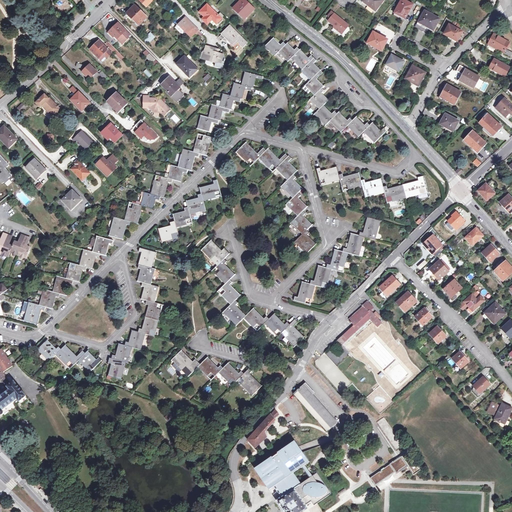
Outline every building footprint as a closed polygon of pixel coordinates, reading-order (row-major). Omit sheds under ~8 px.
[(254,9),(244,0),(240,0),(233,8),(245,19),(254,9)] [(363,0),(362,1),(367,5),(368,3),(376,10),(383,1),(382,0),(363,0)] [(403,0),(401,0),(395,11),(406,17),(413,5),(403,0)] [(147,17),(135,5),(127,14),(139,25),(147,17)] [(216,24),(221,19),(218,15),(207,5),(200,12),(205,17),(202,20),(205,23),(210,19),(211,20),(212,20),(216,24)] [(405,19),(406,17),(395,11),(394,13),(405,19)] [(419,23),(427,27),(427,26),(434,30),(440,19),(425,11),(419,23)] [(334,26),(343,33),(349,25),(334,14),(330,19),(328,21),(334,26)] [(185,17),(178,24),(191,37),(194,35),(198,38),(202,34),(185,17)] [(130,35),(119,23),(115,27),(113,29),(111,28),(109,30),(110,32),(109,33),(113,38),(115,36),(117,39),(120,36),(124,40),(128,37),(130,35)] [(449,25),(444,33),(448,35),(447,37),(457,42),(463,32),(449,25)] [(230,38),(235,44),(237,42),(242,47),(246,43),(230,26),(219,37),(222,39),(225,37),(228,40),(230,38)] [(341,35),(343,33),(334,26),(333,28),(341,35)] [(155,37),(150,32),(144,39),(149,43),(155,37)] [(367,42),(376,47),(376,48),(381,51),(388,40),(373,32),(367,42)] [(494,34),(488,45),(495,48),(511,57),(511,54),(511,52),(506,49),(510,42),(494,34)] [(279,52),(286,45),(283,42),(280,45),(273,38),(265,46),(274,56),(279,52)] [(99,41),(95,45),(97,46),(91,51),(99,59),(103,54),(107,57),(111,53),(108,49),(99,41)] [(108,41),(105,44),(121,60),(124,58),(120,54),(116,49),(108,41)] [(286,45),(279,52),(288,61),(291,58),(300,50),(297,47),(294,50),(287,43),(286,45)] [(207,59),(206,60),(216,63),(217,62),(222,63),(224,56),(224,55),(217,53),(213,52),(214,49),(206,46),(202,58),(207,59)] [(152,63),(155,60),(146,50),(143,53),(152,63)] [(300,50),(291,58),(302,69),(314,58),(311,55),(308,58),(300,50)] [(386,65),(398,72),(404,62),(392,55),(386,65)] [(191,73),(196,68),(185,56),(177,64),(189,78),(193,74),(191,73)] [(314,58),(302,69),(312,79),(320,70),(313,63),(316,60),(314,58)] [(489,68),(505,77),(510,67),(494,59),(489,68)] [(90,65),(82,72),(86,77),(88,75),(91,78),(97,72),(90,65)] [(419,86),(426,74),(413,67),(406,79),(419,86)] [(315,95),(322,88),(323,86),(316,79),(323,73),(320,70),(312,79),(305,85),(315,95)] [(460,79),(470,84),(469,86),(473,89),(480,77),(466,70),(460,79)] [(105,80),(107,78),(102,72),(99,74),(105,80)] [(245,72),(242,85),(252,88),(253,88),(256,78),(262,80),(263,77),(245,72)] [(211,76),(208,73),(203,78),(206,82),(211,76)] [(170,77),(162,85),(168,91),(172,95),(172,96),(177,102),(184,95),(178,89),(180,88),(179,87),(176,84),(170,77)] [(252,88),(242,85),(234,83),(231,96),(241,99),(242,99),(244,89),(251,91),(252,88)] [(73,86),(71,89),(76,95),(71,100),(82,111),(90,104),(73,86)] [(461,93),(448,86),(445,92),(444,92),(440,97),(454,105),(461,93)] [(320,109),(323,106),(328,101),(321,94),(324,90),(322,88),(315,95),(310,99),(320,109)] [(117,93),(107,102),(118,113),(127,104),(117,93)] [(220,107),(230,110),(231,110),(234,100),(240,102),(241,99),(231,96),(223,94),(220,107)] [(50,98),(49,99),(44,95),(36,103),(40,107),(42,105),(53,117),(61,109),(50,98)] [(143,96),(143,102),(146,105),(148,105),(148,108),(153,113),(160,113),(163,116),(170,109),(160,98),(154,99),(152,101),(151,100),(148,100),(149,96),(143,96)] [(511,111),(511,112),(511,105),(504,99),(496,108),(505,117),(509,113),(511,111)] [(230,110),(220,107),(213,105),(209,118),(219,120),(220,121),(223,111),(229,113),(230,110)] [(330,121),(337,114),(334,111),(331,114),(323,106),(320,109),(315,114),(326,125),(330,121)] [(347,126),(352,121),(350,118),(347,121),(338,113),(337,114),(330,121),(341,132),(347,126)] [(453,132),(459,121),(445,114),(439,124),(453,132)] [(484,127),(486,129),(492,135),(496,131),(497,132),(500,129),(497,125),(498,124),(488,114),(479,123),(484,127)] [(219,120),(209,118),(202,116),(198,129),(209,132),(211,122),(218,124),(219,120)] [(364,132),(370,126),(367,123),(364,126),(356,117),(352,121),(347,126),(358,137),(364,132)] [(157,137),(141,120),(135,126),(138,128),(139,127),(140,128),(139,129),(135,133),(141,138),(144,135),(145,134),(151,139),(154,139),(157,137)] [(370,126),(364,132),(375,143),(386,132),(384,129),(381,132),(372,123),(370,126)] [(101,133),(108,140),(111,138),(115,142),(122,136),(128,141),(130,139),(125,133),(122,135),(111,124),(101,133)] [(13,141),(14,142),(17,140),(4,126),(0,130),(0,138),(7,147),(13,141)] [(82,131),(73,140),(75,142),(77,140),(85,149),(93,142),(82,131)] [(477,152),(486,143),(473,131),(464,140),(477,152)] [(202,141),(197,140),(194,152),(199,154),(206,156),(210,141),(214,142),(215,139),(204,136),(202,141)] [(237,152),(247,162),(251,159),(254,162),(259,158),(266,151),(264,148),(257,154),(246,143),(237,152)] [(259,158),(269,168),(273,164),(277,168),(288,157),(286,154),(280,160),(268,149),(266,151),(259,158)] [(179,167),(187,170),(191,171),(195,156),(198,157),(199,154),(194,152),(188,151),(187,156),(182,154),(179,167)] [(3,183),(4,182),(9,178),(12,175),(6,168),(9,165),(0,154),(0,177),(1,179),(0,179),(0,180),(0,181),(0,182),(1,183),(2,183),(3,183)] [(58,167),(63,170),(71,158),(66,155),(58,167)] [(102,162),(100,160),(94,166),(102,174),(105,171),(108,174),(114,168),(111,165),(116,161),(111,156),(105,162),(103,161),(102,162)] [(281,172),(288,180),(293,175),(297,171),(288,162),(292,159),(289,156),(288,157),(277,168),(281,172)] [(35,159),(26,168),(36,178),(45,170),(35,159)] [(90,173),(78,161),(75,164),(76,165),(71,170),(82,181),(90,173)] [(169,179),(173,180),(180,182),(183,172),(187,173),(187,170),(179,167),(172,166),(169,179)] [(317,169),(320,180),(325,179),(326,184),(340,180),(339,175),(337,168),(321,172),(320,168),(317,169)] [(362,186),(361,181),(359,174),(343,178),(342,174),(339,175),(340,180),(342,186),(347,185),(348,190),(362,186)] [(293,198),(298,193),(302,189),(294,180),(296,177),(293,175),(288,180),(285,183),(289,187),(286,190),(293,198)] [(403,186),(407,198),(421,194),(419,189),(426,187),(423,176),(418,178),(419,181),(403,186)] [(155,180),(152,194),(160,197),(164,198),(168,182),(172,183),(173,180),(169,179),(161,177),(160,181),(155,180)] [(200,188),(202,194),(203,201),(216,197),(215,192),(220,191),(217,180),(214,181),(214,184),(200,188)] [(384,192),(383,187),(381,180),(366,184),(365,180),(361,181),(362,186),(364,192),(369,191),(370,196),(384,192)] [(487,200),(495,193),(492,190),(491,191),(485,185),(479,191),(487,200)] [(407,198),(403,186),(388,190),(387,186),(383,187),(384,192),(386,198),(391,197),(392,202),(407,198)] [(72,191),(62,200),(71,210),(81,200),(72,191)] [(160,200),(160,197),(152,194),(145,192),(145,193),(142,192),(141,196),(144,196),(141,206),(146,207),(153,209),(155,199),(160,200)] [(293,198),(290,201),(294,205),(290,208),(298,216),(303,212),(307,207),(298,198),(301,196),(298,193),(293,198)] [(188,207),(190,214),(206,210),(203,201),(202,194),(198,195),(199,198),(187,202),(188,207)] [(500,203),(510,214),(511,212),(511,198),(509,195),(500,203)] [(125,221),(131,222),(137,224),(141,209),(145,210),(146,207),(141,206),(134,204),(133,209),(129,208),(125,221)] [(191,218),(190,214),(188,207),(185,208),(186,212),(173,215),(175,221),(177,227),(187,224),(186,220),(191,218)] [(303,234),(307,231),(312,226),(303,217),(305,214),(303,212),(298,216),(295,219),(299,223),(295,226),(303,234)] [(465,222),(457,213),(453,217),(454,218),(449,222),(456,230),(465,222)] [(359,236),(364,237),(375,240),(380,220),(368,217),(364,233),(360,232),(359,236)] [(131,222),(125,221),(119,219),(118,224),(113,223),(110,236),(122,239),(126,225),(130,226),(131,222)] [(177,227),(175,221),(170,223),(171,226),(159,230),(162,242),(172,239),(171,235),(178,233),(177,227)] [(79,225),(76,222),(71,227),(74,230),(79,225)] [(484,236),(477,228),(466,238),(473,246),(484,236)] [(307,231),(303,234),(295,242),(307,253),(316,245),(307,236),(309,233),(307,231)] [(0,241),(0,253),(9,257),(10,253),(26,258),(31,247),(27,245),(30,237),(22,234),(19,242),(15,241),(13,246),(9,244),(12,236),(3,233),(0,241)] [(364,237),(359,236),(351,234),(347,249),(343,248),(342,252),(348,253),(359,256),(364,237)] [(433,253),(438,249),(442,245),(434,235),(424,244),(432,254),(433,253)] [(93,252),(100,254),(106,256),(109,243),(112,244),(113,241),(98,237),(93,252)] [(221,262),(224,259),(230,253),(225,248),(222,251),(211,240),(202,250),(212,259),(215,256),(221,262)] [(433,253),(432,254),(435,257),(445,248),(442,245),(438,249),(440,252),(435,256),(433,253)] [(491,262),(499,255),(493,249),(494,248),(491,245),(483,253),(491,262)] [(150,268),(152,268),(156,252),(140,248),(139,252),(142,253),(139,265),(150,268)] [(100,254),(93,252),(84,250),(80,266),(87,268),(92,269),(96,257),(99,258),(100,254)] [(331,269),(338,271),(339,266),(344,267),(348,253),(342,252),(335,250),(331,265),(327,264),(326,268),(331,269)] [(212,259),(218,265),(221,262),(215,256),(212,259)] [(218,265),(216,267),(220,271),(216,275),(226,284),(230,280),(235,275),(224,264),(227,262),(224,259),(221,262),(218,265)] [(449,272),(440,261),(430,269),(440,280),(449,272)] [(511,273),(511,267),(506,261),(495,271),(504,281),(511,273)] [(67,279),(73,280),(79,282),(82,270),(86,271),(87,268),(80,266),(76,265),(74,269),(70,268),(67,279)] [(151,285),(154,274),(149,273),(150,268),(139,265),(138,268),(141,269),(138,281),(143,282),(151,285)] [(331,269),(326,268),(319,266),(315,281),(311,280),(310,284),(315,285),(322,287),(323,282),(328,283),(331,269)] [(53,292),(60,294),(65,296),(69,283),(72,284),(73,280),(67,279),(58,276),(53,292)] [(393,277),(384,285),(385,286),(393,278),(393,277)] [(385,286),(384,285),(380,288),(383,291),(388,297),(400,286),(393,278),(385,286)] [(226,284),(221,288),(225,292),(222,295),(231,305),(235,300),(240,296),(230,285),(232,283),(230,280),(226,284)] [(462,288),(455,280),(444,290),(452,298),(455,295),(462,288)] [(155,303),(158,292),(153,291),(154,286),(151,285),(143,282),(142,286),(145,287),(142,299),(147,301),(155,303)] [(315,285),(310,284),(303,282),(299,298),(295,297),(294,300),(305,303),(307,298),(311,299),(315,285)] [(40,306),(46,307),(52,309),(56,297),(59,298),(60,294),(53,292),(49,291),(47,296),(43,295),(40,306)] [(477,300),(481,296),(476,291),(473,294),(477,300)] [(417,303),(409,293),(398,303),(406,312),(417,303)] [(473,294),(472,294),(464,302),(473,311),(486,299),(482,295),(481,296),(477,300),(473,294)] [(235,300),(231,305),(223,312),(236,325),(244,318),(246,316),(235,306),(238,303),(235,300)] [(159,321),(162,310),(157,309),(158,304),(155,303),(147,301),(146,304),(149,305),(146,317),(159,321)] [(371,318),(373,320),(379,327),(383,324),(379,319),(381,318),(376,313),(374,314),(371,311),(374,308),(368,302),(363,306),(365,307),(362,310),(358,313),(350,320),(355,325),(342,338),(345,342),(362,326),(365,324),(371,318)] [(489,308),(486,312),(485,313),(495,324),(506,314),(505,314),(507,312),(505,309),(503,311),(496,303),(489,308)] [(33,309),(28,308),(24,321),(37,324),(41,309),(45,311),(46,307),(40,306),(34,304),(33,309)] [(265,324),(269,319),(266,317),(263,320),(253,309),(246,316),(244,318),(254,327),(257,324),(261,328),(265,324)] [(433,318),(425,309),(416,317),(424,326),(433,318)] [(265,324),(275,333),(278,330),(282,333),(285,330),(290,325),(287,323),(285,325),(274,315),(269,319),(265,324)] [(145,334),(150,335),(151,330),(156,332),(159,321),(146,317),(143,329),(139,328),(138,332),(145,334)] [(289,334),(285,337),(295,346),(304,337),(293,327),(298,322),(295,320),(290,325),(285,330),(289,334)] [(511,337),(511,321),(511,320),(502,329),(511,338),(511,337)] [(345,342),(343,344),(344,346),(364,328),(362,326),(345,342)] [(446,338),(440,331),(441,330),(438,327),(430,334),(439,344),(446,338)] [(142,345),(145,334),(138,332),(133,331),(129,343),(126,342),(125,345),(132,347),(136,348),(137,344),(142,345)] [(56,355),(61,349),(59,347),(56,349),(47,340),(38,350),(50,361),(56,355)] [(132,347),(125,345),(120,344),(116,356),(112,355),(112,359),(121,361),(126,363),(127,363),(132,347)] [(79,361),(86,354),(83,351),(77,357),(65,346),(61,349),(56,355),(67,365),(70,361),(74,365),(79,361)] [(0,369),(2,373),(13,366),(2,349),(0,350),(0,369)] [(198,367),(201,365),(195,359),(193,362),(181,351),(172,360),(189,377),(198,367)] [(79,361),(86,368),(90,365),(94,369),(102,360),(99,358),(97,361),(88,352),(86,354),(79,361)] [(362,355),(363,357),(360,359),(366,367),(372,362),(365,352),(362,355)] [(468,363),(463,357),(464,356),(461,352),(453,359),(462,369),(468,363)] [(121,380),(124,369),(119,367),(121,361),(112,359),(109,358),(108,363),(112,364),(109,376),(121,380)] [(198,367),(208,376),(211,373),(215,377),(219,372),(224,368),(221,366),(218,369),(208,358),(201,365),(198,367)] [(385,370),(397,383),(409,372),(397,359),(385,370)] [(219,372),(229,382),(232,378),(236,382),(238,380),(241,377),(244,374),(241,371),(239,374),(228,364),(224,368),(219,372)] [(2,373),(0,369),(0,376),(7,387),(10,384),(6,378),(2,373)] [(244,374),(241,377),(245,381),(242,384),(253,395),(262,386),(249,374),(252,371),(249,369),(244,374)] [(225,384),(227,382),(219,374),(217,376),(225,384)] [(10,384),(7,387),(9,390),(8,391),(5,387),(0,390),(0,413),(1,414),(2,415),(3,414),(4,413),(3,412),(2,410),(17,400),(19,402),(26,396),(14,381),(13,382),(11,378),(10,378),(9,377),(8,378),(6,378),(10,384)] [(491,385),(484,377),(474,387),(481,394),(491,385)] [(308,389),(304,385),(294,394),(327,431),(329,429),(335,425),(337,422),(333,418),(324,407),(308,389)] [(492,414),(497,405),(493,402),(488,412),(492,414)] [(497,405),(492,414),(497,417),(495,420),(505,425),(511,410),(511,408),(503,404),(501,407),(497,405)] [(274,418),(271,414),(270,416),(248,440),(255,448),(267,438),(265,433),(274,422),(276,420),(274,418)] [(295,489),(306,505),(312,500),(311,500),(313,496),(315,496),(319,497),(322,496),(325,495),(326,493),(327,492),(327,491),(327,489),(326,487),(324,485),(323,484),(321,483),(319,482),(318,482),(313,475),(313,476),(311,477),(300,484),(293,473),(303,466),(305,465),(310,462),(295,440),(278,452),(279,453),(273,457),(273,456),(255,468),(267,486),(268,486),(272,485),(274,485),(276,486),(279,491),(282,496),(284,495),(285,496),(295,489)] [(390,464),(396,471),(397,473),(400,471),(400,470),(407,465),(402,457),(397,460),(394,462),(394,461),(390,464)] [(396,471),(390,464),(379,472),(378,472),(374,474),(375,475),(370,478),(374,482),(373,483),(376,486),(382,481),(396,471)] [(311,477),(313,476),(310,472),(305,465),(303,466),(311,477)] [(317,472),(313,475),(318,482),(319,482),(321,483),(323,484),(324,485),(326,487),(327,489),(327,491),(327,492),(326,493),(325,495),(322,496),(319,497),(315,496),(313,496),(311,500),(312,500),(315,505),(332,493),(317,472)] [(284,495),(282,496),(277,500),(285,511),(302,511),(308,508),(306,505),(295,489),(285,496),(284,495)]
